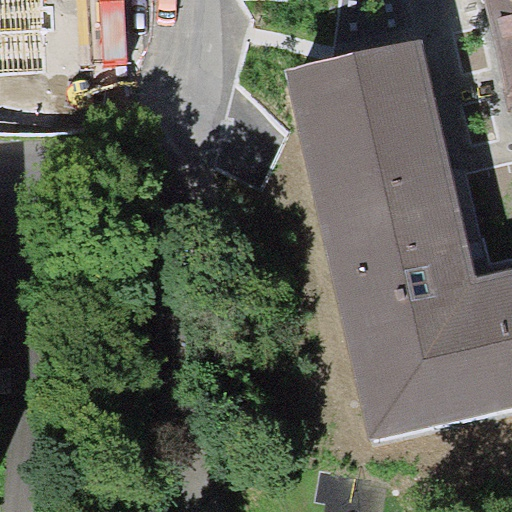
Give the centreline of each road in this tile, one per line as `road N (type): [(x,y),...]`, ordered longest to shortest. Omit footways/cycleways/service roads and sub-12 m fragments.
road 1 (track): [(170,257),(181,511)]
road 2 (residential): [(0,149),(82,152),(201,139)]
